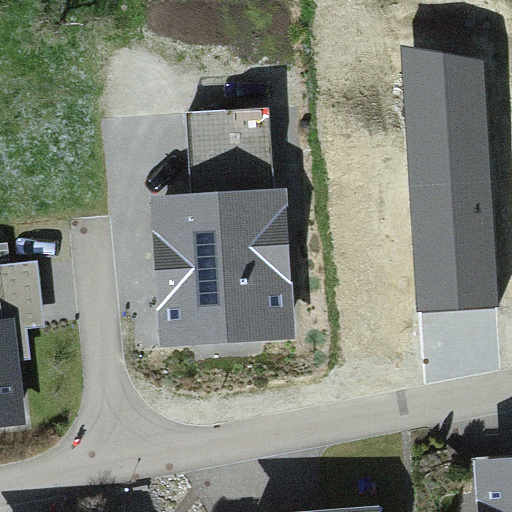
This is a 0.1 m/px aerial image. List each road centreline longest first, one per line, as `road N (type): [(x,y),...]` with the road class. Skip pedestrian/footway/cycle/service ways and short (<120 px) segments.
road 1 (residential): [(511,390),(115,460)]
road 2 (residential): [(115,460),(90,265)]
